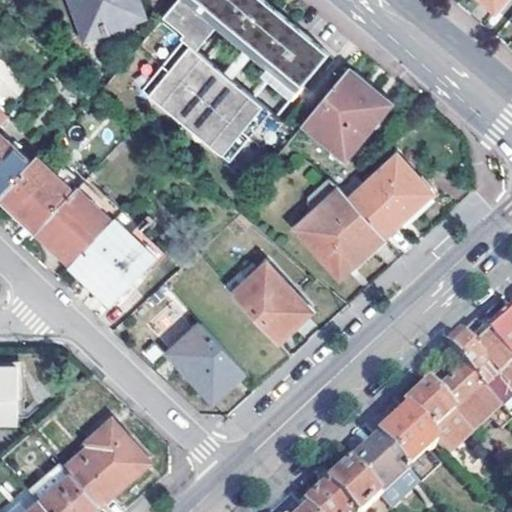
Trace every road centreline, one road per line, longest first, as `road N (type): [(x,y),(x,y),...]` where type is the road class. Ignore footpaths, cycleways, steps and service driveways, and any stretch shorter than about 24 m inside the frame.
road 1 (tertiary): [(511,223),(229,473)]
road 2 (residential): [(71,323),(229,473)]
road 3 (secondary): [(376,0),(511,114)]
